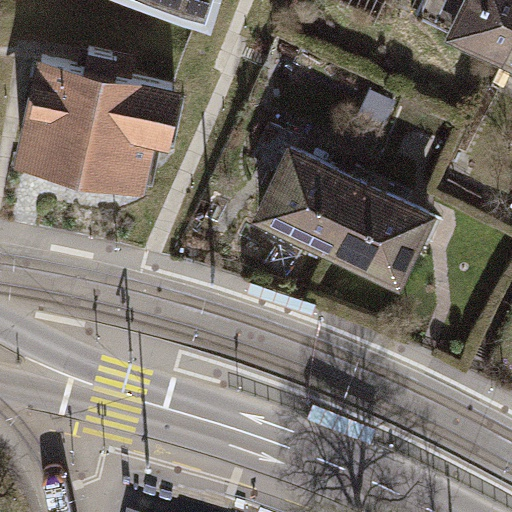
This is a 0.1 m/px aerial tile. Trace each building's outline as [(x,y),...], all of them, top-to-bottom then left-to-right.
[(160,0),(209,18),(214,0),(160,0)] [(511,34),(511,0),(419,0),(415,8),(457,28),(453,36),(483,50),(487,42),(505,51),(511,34)] [(82,64),(38,55),(18,152),(139,177),(149,127),(162,129),(172,82),(126,72),(130,53),(86,44),(82,64)] [(360,176),(289,143),(258,209),(265,213),(261,221),(289,234),(292,227),(328,243),(360,176)] [(427,208),(360,176),(328,243),(359,258),(355,266),(385,280),(388,273),(394,276),(427,208)]
